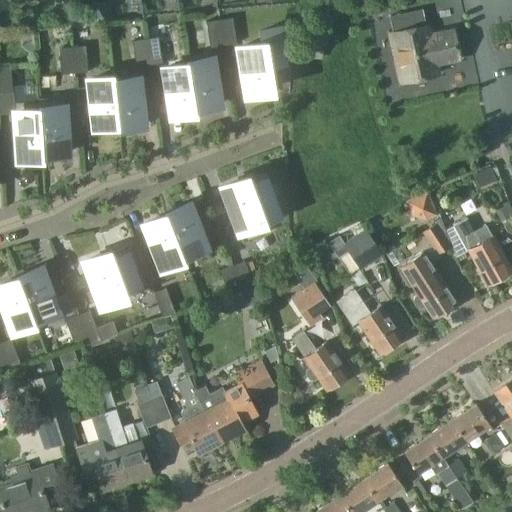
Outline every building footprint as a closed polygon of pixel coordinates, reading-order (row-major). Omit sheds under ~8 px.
[(232,17),(219,19),(223,45),(236,43),(232,17)] [(210,47),(223,45),(219,19),(206,21),(210,47)] [(406,81),(440,70),(437,60),(460,53),(451,26),(428,33),(425,23),(391,34),(406,81)] [(262,44),(238,48),(241,66),(238,67),(240,79),(243,78),(246,94),(271,90),(267,65),(284,62),(280,37),(279,28),(260,31),(261,40),(262,44)] [(163,62),(158,36),(145,38),(149,64),(163,62)] [(136,66),(149,64),(145,38),(132,40),(136,66)] [(301,39),(300,57),(322,59),(324,41),(301,39)] [(72,46),(75,73),(88,71),(86,45),(72,46)] [(75,73),(72,46),(59,47),(61,74),(75,73)] [(188,64),(191,85),(195,107),(219,104),(217,87),(219,87),(218,75),(215,75),(212,57),(187,61),(188,64)] [(195,111),(195,107),(191,85),(188,64),(163,68),(166,87),(164,87),(165,99),(168,99),(171,115),(195,111)] [(0,65),(0,92),(12,92),(11,65),(0,65)] [(94,126),(118,124),(113,80),(113,77),(88,80),(90,98),(88,99),(89,111),(92,110),(94,126)] [(138,77),(113,80),(118,124),(119,127),(143,124),(141,108),(144,108),(143,96),(140,96),(138,77)] [(63,95),(38,97),(39,100),(39,106),(39,110),(42,154),(67,152),(66,136),(68,136),(68,124),(65,124),(64,105),(63,95)] [(16,130),(13,130),(14,142),(16,142),(17,158),(42,157),(42,154),(39,110),(39,106),(39,100),(14,102),(14,111),(16,130)] [(232,213),(242,242),(253,238),(266,233),(262,222),(279,216),(266,180),(249,186),(248,183),(247,183),(246,179),(239,181),(239,180),(222,187),(228,202),(225,203),(229,214),(232,213)] [(426,218),(436,214),(426,191),(406,200),(413,214),(426,218)] [(494,208),(501,221),(511,214),(511,210),(509,200),(494,208)] [(166,212),(165,212),(183,258),(185,263),(186,263),(186,262),(198,258),(209,254),(199,229),(202,228),(197,217),(195,218),(189,203),(172,209),(173,210),(166,212)] [(171,263),(183,258),(165,212),(166,216),(160,218),(160,217),(144,224),(150,239),(147,240),(151,251),(154,250),(161,268),(171,264),(171,263)] [(450,245),(444,230),(445,229),(440,217),(434,220),(435,223),(422,232),(437,254),(450,245)] [(467,217),(445,229),(444,230),(450,245),(451,244),(456,256),(468,249),(487,284),(511,270),(493,235),(492,235),(486,224),(474,230),(467,217)] [(360,268),(382,254),(365,229),(343,243),(360,268)] [(426,304),(434,316),(456,302),(424,251),(398,267),(409,285),(413,283),(419,293),(415,296),(414,300),(418,306),(421,306),(426,304)] [(139,286),(128,255),(111,261),(108,252),(84,261),(89,276),(87,277),(91,289),(94,288),(100,306),(124,297),(122,292),(139,286)] [(244,260),(232,265),(241,289),(253,285),(244,260)] [(241,289),(232,265),(219,269),(229,294),(241,289)] [(34,322),(36,327),(37,327),(37,326),(49,322),(60,318),(50,293),(53,292),(49,281),(46,282),(41,267),(24,273),(25,273),(18,276),(18,275),(17,275),(18,279),(34,322)] [(22,326),(34,322),(18,279),(12,281),(0,284),(0,299),(1,302),(0,302),(0,307),(3,314),(5,313),(12,331),(23,327),(22,326)] [(329,305),(313,283),(292,297),(310,324),(322,316),(319,312),(329,305)] [(175,312),(166,287),(153,292),(162,316),(175,312)] [(358,321),(380,353),(402,338),(379,305),(370,311),(354,288),(336,301),(352,325),(358,321)] [(101,339),(99,334),(90,309),(77,314),(89,344),(101,339)] [(77,314),(65,319),(74,343),(81,340),(83,346),(89,344),(77,314)] [(170,315),(163,317),(166,329),(174,327),(170,315)] [(317,376),(327,389),(348,374),(325,341),(315,348),(302,330),(292,338),(293,340),(304,355),(303,356),(311,366),(306,369),(305,373),(309,378),(313,379),(317,376)] [(11,339),(0,343),(0,347),(8,369),(20,364),(11,339)] [(278,358),(274,345),(265,350),(270,362),(278,358)] [(28,379),(21,381),(30,408),(36,406),(49,446),(77,437),(77,436),(62,391),(55,370),(51,357),(24,366),(28,379)] [(203,382),(194,387),(222,440),(245,428),(241,421),(256,413),(249,398),(273,385),(260,360),(234,373),(239,383),(224,391),(222,386),(209,393),(203,382)] [(197,453),(222,440),(194,387),(190,374),(176,381),(186,398),(185,401),(187,405),(183,408),(181,412),(185,418),(171,426),(180,443),(190,438),(197,453)] [(511,378),(493,391),(510,417),(501,423),(511,440),(511,378)] [(150,397),(149,397),(158,421),(170,417),(156,381),(145,384),(150,397)] [(158,421),(149,397),(150,397),(145,384),(134,388),(139,402),(137,402),(146,426),(158,421)] [(479,431),(479,432),(490,425),(475,403),(452,419),(466,440),(479,431)] [(151,473),(141,442),(128,447),(115,409),(104,413),(127,481),(151,473)] [(104,413),(91,417),(100,442),(78,449),(77,448),(76,448),(87,480),(97,477),(101,490),(127,481),(104,413)] [(466,440),(452,419),(428,435),(442,456),(466,440)] [(485,440),(494,454),(504,446),(496,434),(495,433),(485,440)] [(448,466),(442,456),(428,435),(404,451),(418,472),(431,464),(437,473),(446,485),(457,478),(448,466)] [(448,466),(457,478),(467,471),(458,459),(448,466)] [(387,462),(363,479),(377,500),(401,483),(387,462)] [(35,511),(48,508),(46,500),(62,494),(53,466),(14,479),(15,485),(0,489),(0,502),(3,511),(35,511)] [(350,511),(358,511),(377,500),(363,479),(339,495),(350,511)] [(411,489),(406,493),(409,497),(415,493),(411,489)] [(350,511),(339,495),(315,511),(350,511)] [(386,507),(380,498),(377,500),(383,509),(386,507)] [(400,511),(394,502),(386,507),(383,509),(385,511),(400,511)]
